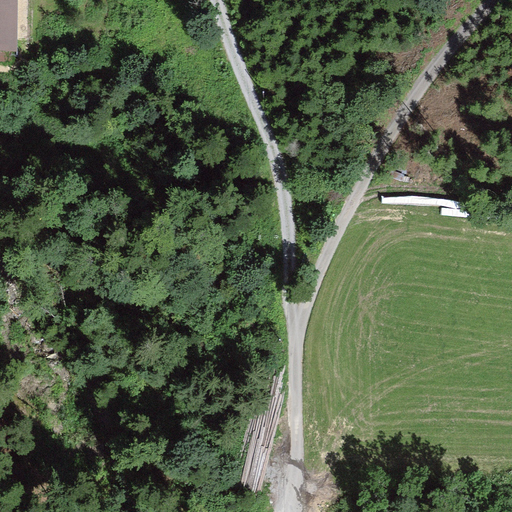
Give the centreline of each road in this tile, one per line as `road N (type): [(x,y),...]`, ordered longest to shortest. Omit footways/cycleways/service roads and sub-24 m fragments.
road 1 (track): [(495,0),(415,94),(335,233),(296,330)]
road 2 (track): [(218,0),(275,156),(290,227),(296,330)]
road 3 (track): [(296,330),(294,502)]
